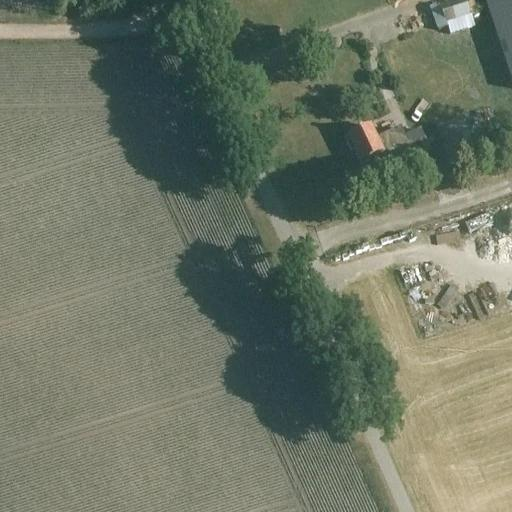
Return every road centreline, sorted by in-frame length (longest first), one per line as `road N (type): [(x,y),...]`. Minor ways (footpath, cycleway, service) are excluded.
road 1 (unclassified): [(404,511),(177,0)]
road 2 (track): [(183,13),(113,30),(0,33)]
